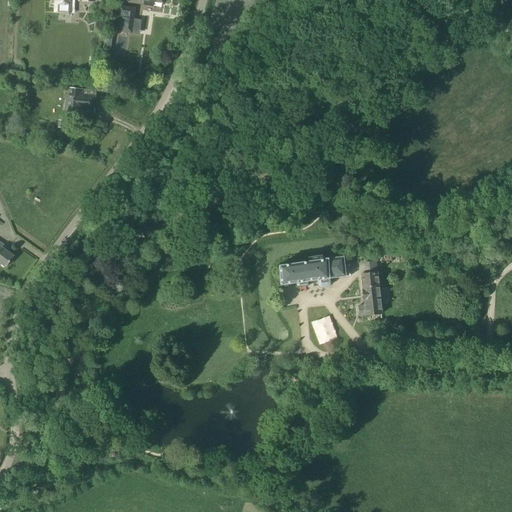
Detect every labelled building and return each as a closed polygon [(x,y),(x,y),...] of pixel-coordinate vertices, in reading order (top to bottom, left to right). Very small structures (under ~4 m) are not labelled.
[(119,8),(116,31),(132,33),(135,10),(119,8)] [(106,75),(102,92),(111,94),(115,77),(106,75)] [(65,112),(79,114),(79,112),(93,113),(96,91),(68,88),(65,112)] [(40,147),(50,149),(51,144),(45,143),(46,137),(42,136),(40,147)] [(0,263),(5,268),(13,256),(7,252),(9,249),(0,243),(0,263)] [(279,266),(281,285),(296,283),(297,283),(306,282),(307,282),(307,281),(317,280),(317,281),(317,280),(318,286),(321,288),(328,287),(329,285),(329,279),(350,276),(348,265),(344,265),(343,258),(279,266)] [(358,306),(359,316),(365,315),(365,316),(382,314),(376,262),(365,263),(366,274),(361,275),(364,305),(358,306)]
